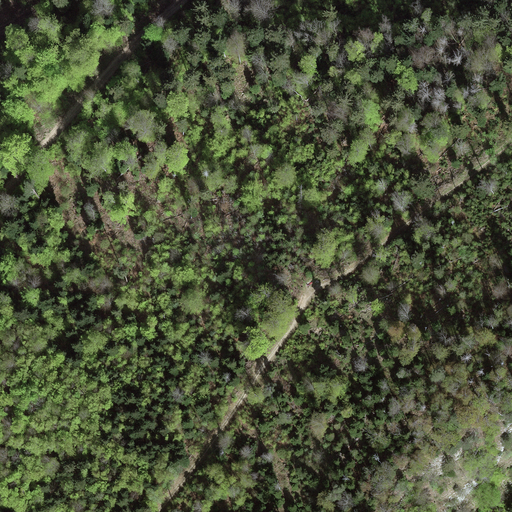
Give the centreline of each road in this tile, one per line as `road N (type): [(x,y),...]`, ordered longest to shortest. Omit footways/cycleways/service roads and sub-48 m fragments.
road 1 (track): [(511,144),(312,295),(155,511)]
road 2 (track): [(0,198),(108,72),(183,0)]
